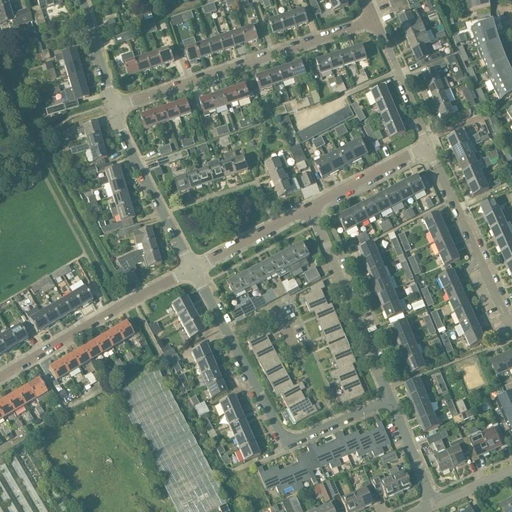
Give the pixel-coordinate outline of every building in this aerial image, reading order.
[(41,10),(61,4),(60,0),(37,0),(39,6),(31,8),(37,26),(45,23),(41,10)] [(137,0),(141,12),(151,9),(149,5),(147,5),(145,0),(137,0)] [(268,0),(265,0),(262,1),(265,9),(271,6),(268,0)] [(308,0),(312,8),(318,6),(318,5),(315,0),(308,0)] [(345,0),(331,0),(329,1),(334,13),(349,7),(345,0)] [(490,15),(488,0),(469,0),(467,0),(468,12),(477,11),(478,17),(490,15)] [(410,6),(408,1),(392,8),(394,13),(406,8),(410,6)] [(0,26),(12,23),(14,28),(25,24),(27,31),(33,30),(30,22),(31,22),(28,10),(10,15),(6,2),(0,4),(0,26)] [(214,4),(208,6),(211,14),(217,12),(214,4)] [(406,8),(394,13),(396,19),(398,18),(403,30),(416,24),(421,22),(416,10),(414,5),(410,7),(410,6),(406,8)] [(211,14),(208,6),(203,8),(206,16),(211,14)] [(319,7),(318,6),(312,8),(316,17),(322,14),(321,13),(319,7)] [(297,28),(309,24),(304,10),(292,14),(297,28)] [(186,14),(189,21),(194,19),(192,12),(186,14)] [(183,23),(189,21),(186,14),(180,16),(183,23)] [(292,14),(281,18),(285,31),(297,28),(292,14)] [(439,20),(437,15),(432,17),(428,18),(431,23),(439,20)] [(285,31),(281,18),(269,22),(274,35),(285,31)] [(475,39),(495,33),(491,18),(478,22),(479,25),(471,28),(475,39)] [(416,24),(403,30),(408,40),(420,35),(426,32),(421,22),(416,24)] [(152,33),(149,25),(143,27),(146,35),(152,33)] [(242,31),(246,45),(259,40),(254,27),(242,31)] [(132,31),(126,33),(129,41),(135,39),(132,31)] [(235,48),(246,45),(242,31),(231,35),(235,48)] [(426,32),(420,35),(408,40),(412,52),(425,46),(430,44),(426,32)] [(436,36),(438,40),(446,37),(444,32),(436,36)] [(129,41),(126,33),(113,38),(116,45),(129,41)] [(478,49),(498,43),(495,33),(475,39),(477,39),(480,48),(478,49)] [(224,52),(235,48),(231,35),(220,39),(224,52)] [(213,56),(224,52),(220,39),(209,42),(213,56)] [(201,60),(213,56),(209,42),(197,46),(201,60)] [(481,60),(502,52),(499,44),(498,43),(478,49),(481,60)] [(197,46),(185,50),(190,64),(190,63),(191,66),(197,64),(196,61),(201,60),(197,46)] [(351,50),(356,64),(367,60),(363,46),(351,50)] [(425,46),(412,52),(417,63),(421,61),(424,66),(424,67),(428,65),(442,59),(442,58),(440,53),(430,57),(425,46)] [(170,49),(159,52),(163,66),(175,62),(170,49)] [(37,63),(50,59),(48,50),(42,52),(42,54),(35,56),(37,63)] [(60,68),(64,66),(79,62),(75,50),(61,54),(61,55),(54,57),(56,63),(59,62),(60,68)] [(356,64),(351,50),(340,54),(344,67),(356,64)] [(147,56),(151,70),(163,66),(159,52),(147,56)] [(485,70),(505,62),(502,52),(481,60),(482,60),(484,60),(487,69),(485,70)] [(344,67),(340,54),(328,58),(332,71),(344,67)] [(147,56),(135,60),(140,74),(151,70),(147,56)] [(454,56),(446,59),(449,66),(457,62),(454,56)] [(332,71),(328,58),(316,62),(321,75),(332,71)] [(140,74),(135,60),(124,64),(128,78),(140,74)] [(423,76),(428,87),(440,81),(436,70),(445,66),(443,60),(429,66),(431,72),(423,76)] [(51,62),(45,64),(47,72),(53,70),(51,62)] [(64,66),(68,78),(82,74),(79,62),(64,66)] [(490,81),(510,72),(505,62),(485,70),(490,81)] [(301,63),(290,66),(295,80),(297,86),(302,84),(300,78),(306,76),(301,63)] [(295,80),(290,66),(279,70),(283,83),(295,80)] [(53,70),(47,72),(49,81),(56,79),(53,70)] [(279,70),(267,74),(272,87),(283,83),(279,70)] [(463,77),(461,72),(453,76),(455,80),(463,77)] [(494,91),(511,81),(511,76),(510,72),(490,81),(494,91)] [(68,78),(71,89),(85,85),(82,74),(68,78)] [(260,91),(272,87),(267,74),(256,78),(260,91)] [(365,74),(360,76),(363,84),(369,81),(365,74)] [(355,79),(354,79),(358,86),(363,84),(360,76),(355,79)] [(340,77),(335,80),(338,86),(341,94),(342,93),(347,91),(343,84),(340,77)] [(440,81),(428,87),(432,98),(450,90),(446,79),(440,81)] [(500,101),(511,94),(511,81),(494,91),(500,101)] [(67,102),(63,104),(65,111),(69,110),(78,107),(77,101),(89,97),(85,85),(71,89),(64,91),(67,102)] [(234,89),(239,103),(250,99),(246,85),(234,89)] [(338,86),(332,89),(336,96),(341,94),(338,86)] [(371,93),(376,105),(391,98),(385,87),(371,93)] [(239,103),(234,89),(223,93),(227,107),(239,103)] [(468,89),(462,92),(465,97),(473,93),(471,89),(469,90),(468,89)] [(450,90),(432,98),(437,109),(450,103),(455,101),(450,90)] [(308,99),(302,101),(305,109),(315,105),(321,103),(317,91),(311,93),(312,97),(308,99)] [(227,107),(223,93),(211,97),(216,110),(227,107)] [(473,93),(465,97),(470,108),(476,106),(473,101),(476,99),(473,93)] [(347,98),(349,102),(358,99),(356,94),(347,98)] [(211,97),(200,101),(204,114),(205,117),(210,116),(209,113),(216,110),(211,97)] [(391,98),(376,105),(381,117),(396,110),(391,98)] [(187,101),(176,105),(180,118),(185,117),(192,114),(187,101)] [(305,109),(302,101),(296,103),(296,101),(290,103),(293,112),(299,110),(299,111),(305,109)] [(351,106),(356,114),(361,111),(357,103),(351,106)] [(455,115),(450,103),(437,109),(442,120),(455,115)] [(47,116),(65,111),(63,104),(45,110),(47,116)] [(176,105),(164,109),(169,122),(172,121),(174,127),(182,124),(180,118),(176,105)] [(354,117),(349,106),(344,109),(350,120),(354,117)] [(285,107),(279,109),(282,116),(287,114),(285,107)] [(169,122),(164,109),(152,113),(157,126),(169,122)] [(273,110),(276,118),(282,116),(279,109),(273,110)] [(350,120),(344,109),(339,112),(345,122),(350,120)] [(381,117),(386,128),(401,122),(396,110),(381,117)] [(366,119),(361,111),(356,114),(360,122),(366,119)] [(345,122),(339,112),(334,114),(340,125),(345,122)] [(157,126),(152,113),(141,117),(145,130),(157,126)] [(340,125),(334,114),(330,117),(335,127),(340,125)] [(289,117),(278,120),(282,130),(292,126),(289,117)] [(335,127),(330,117),(325,119),(330,130),(335,127)] [(247,128),(253,126),(250,118),(245,120),(247,128)] [(330,130),(325,119),(320,122),(326,132),(330,130)] [(239,122),(241,130),(247,128),(245,120),(239,122)] [(326,132),(320,122),(315,124),(321,135),(326,132)] [(406,134),(401,122),(386,128),(391,140),(406,134)] [(86,139),(100,135),(96,123),(76,129),(77,135),(85,133),(86,139)] [(321,135),(315,124),(310,127),(316,138),(321,135)] [(363,128),(368,137),(374,134),(369,125),(363,128)] [(227,126),(222,128),(224,136),(230,134),(227,126)] [(348,133),(344,126),(339,128),(343,136),(348,133)] [(316,138),(310,127),(306,129),(311,140),(316,138)] [(221,128),(216,130),(219,137),(224,136),(222,128),(221,128)] [(343,136),(339,128),(335,130),(339,138),(343,136)] [(311,140),(306,129),(301,132),(306,143),(311,140)] [(306,143),(301,132),(296,135),(301,145),(306,143)] [(447,139),(453,151),(468,144),(463,132),(447,139)] [(378,142),(374,134),(368,137),(373,145),(378,142)] [(90,151),(103,147),(100,135),(86,139),(88,144),(70,150),(72,156),(90,151)] [(326,145),(321,137),(317,140),(321,148),(326,145)] [(193,138),(187,140),(190,147),(195,145),(193,138)] [(52,140),(47,142),(51,151),(56,149),(52,140)] [(187,140),(181,142),(184,149),(190,147),(187,140)] [(321,148),(317,140),(312,142),(316,150),(321,148)] [(349,146),(357,162),(369,156),(360,140),(349,146)] [(453,151),(458,162),(473,155),(468,144),(453,151)] [(167,155),(173,153),(170,145),(164,147),(167,155)] [(300,145),(290,150),(296,165),(305,162),(307,161),(305,157),(300,146),(300,145)] [(346,168),(357,162),(349,146),(338,152),(346,168)] [(103,147),(90,151),(93,162),(106,158),(103,147)] [(159,151),(161,157),(167,155),(164,147),(159,149),(159,151)] [(181,153),(183,159),(189,157),(187,151),(181,153)] [(230,154),(237,175),(248,172),(244,157),(237,159),(235,152),(230,154)] [(335,174),(346,168),(338,152),(326,158),(335,174)] [(168,164),(183,159),(181,153),(166,158),(168,164)] [(226,163),(221,165),(225,179),(237,175),(230,154),(224,156),(226,163)] [(458,162),(463,174),(478,167),(473,155),(458,162)] [(279,159),(265,165),(270,177),(284,171),(288,169),(284,158),(279,160),(279,159)] [(323,180),(335,174),(326,158),(315,164),(323,180)] [(490,162),(483,165),(485,169),(492,166),(496,164),(498,162),(498,158),(490,162)] [(219,160),(208,164),(209,169),(214,183),(225,179),(221,165),(219,160)] [(305,162),(296,165),(299,172),(307,169),(305,162)] [(79,165),(68,169),(70,176),(82,172),(79,165)] [(101,187),(109,184),(123,180),(119,167),(105,171),(107,177),(98,179),(101,187)] [(463,174),(468,185),(484,178),(478,167),(463,174)] [(15,168),(6,174),(9,178),(18,173),(15,168)] [(95,168),(83,172),(85,178),(97,174),(95,168)] [(209,169),(198,173),(202,187),(214,183),(209,169)] [(184,171),(173,175),(175,180),(179,194),(191,191),(186,176),(184,171)] [(288,182),(284,171),(270,177),(274,188),(288,182)] [(198,173),(186,176),(191,191),(202,187),(198,173)] [(308,188),(311,186),(314,185),(310,173),(303,176),(308,188)] [(406,182),(414,198),(426,191),(418,176),(406,182)] [(484,178),(468,185),(474,197),(489,190),(484,178)] [(123,180),(109,184),(113,197),(126,193),(123,180)] [(288,182),(274,188),(279,199),(293,193),(291,187),(295,185),(292,180),(288,182)] [(406,182),(395,188),(403,204),(414,198),(406,182)] [(403,204),(395,188),(383,194),(391,209),(403,204)] [(109,205),(111,211),(130,205),(126,193),(113,197),(115,204),(109,205)] [(383,194),(372,200),(380,215),(391,209),(383,194)] [(430,199),(425,202),(429,210),(434,207),(430,199)] [(380,215),(372,200),(361,206),(369,221),(380,215)] [(480,208),(485,219),(501,212),(496,200),(480,208)] [(130,205),(111,211),(112,217),(118,216),(120,222),(134,218),(130,205)] [(361,206),(349,212),(357,227),(369,221),(361,206)] [(411,209),(407,211),(411,219),(415,217),(411,209)] [(407,211),(402,213),(406,221),(411,219),(407,211)] [(357,227),(349,212),(338,218),(346,233),(357,227)] [(485,219),(490,231),(506,224),(501,212),(485,219)] [(424,221),(429,232),(444,225),(439,214),(424,221)] [(388,221),(384,223),(388,231),(393,229),(388,221)] [(120,222),(100,228),(103,234),(120,229),(123,228),(122,222),(120,222)] [(384,223),(379,225),(383,233),(388,231),(384,223)] [(490,231),(496,242),(511,235),(506,224),(490,231)] [(429,232),(434,244),(450,237),(444,225),(429,232)] [(131,228),(117,233),(118,239),(133,234),(131,228)] [(141,244),(141,245),(154,241),(150,229),(133,235),(136,246),(141,244)] [(366,232),(361,235),(365,243),(370,240),(366,232)] [(399,236),(402,244),(408,242),(404,234),(399,236)] [(361,235),(357,237),(361,245),(365,243),(361,235)] [(496,242),(501,254),(511,248),(511,236),(511,235),(496,242)] [(434,244),(439,256),(455,249),(450,237),(434,244)] [(391,241),(394,249),(400,247),(397,239),(391,241)] [(131,254),(117,260),(120,265),(133,260),(157,252),(154,241),(141,245),(141,244),(137,245),(139,252),(131,254)] [(408,242),(402,244),(406,253),(411,250),(408,242)] [(296,247),(292,250),(301,269),(309,265),(306,260),(310,258),(302,244),(301,245),(300,243),(296,245),(296,247)] [(358,251),(363,262),(379,256),(374,244),(358,251)] [(400,247),(394,249),(398,258),(403,255),(400,247)] [(511,248),(501,254),(506,265),(511,262),(511,248)] [(455,249),(439,256),(444,267),(460,260),(455,249)] [(292,250),(281,255),(290,273),(294,271),(295,271),(296,271),(301,269),(292,250)] [(133,260),(120,265),(125,276),(131,272),(129,268),(134,265),(143,263),(145,269),(161,264),(157,252),(133,260)] [(281,255),(270,261),(277,274),(279,278),(290,273),(281,255)] [(384,267),(379,256),(363,262),(368,274),(384,267)] [(408,259),(412,268),(418,265),(414,257),(408,259)] [(76,277),(82,273),(76,261),(69,265),(76,277)] [(267,280),(277,274),(270,261),(260,266),(267,280)] [(400,264),(404,273),(410,270),(406,262),(400,264)] [(412,268),(415,276),(421,274),(418,265),(412,268)] [(67,266),(60,270),(63,276),(71,272),(67,266)] [(256,286),(267,280),(260,266),(249,272),(256,286)] [(368,274),(373,286),(389,279),(384,267),(368,274)] [(315,268),(304,274),(306,277),(309,283),(310,285),(321,279),(315,268)] [(63,276),(60,270),(51,275),(55,281),(63,276)] [(413,279),(410,270),(404,273),(407,279),(408,281),(413,279)] [(251,288),(256,286),(249,272),(239,278),(246,291),(247,294),(252,291),(251,288)] [(438,279),(444,290),(459,283),(454,272),(438,279)] [(235,297),(246,291),(239,278),(228,283),(235,297)] [(45,279),(38,283),(41,289),(49,285),(45,279)] [(394,291),(389,279),(373,286),(378,297),(394,291)] [(307,306),(325,298),(322,290),(325,289),(323,282),(310,289),(312,294),(304,297),(307,306)] [(41,289),(38,283),(30,288),(33,294),(41,289)] [(444,290),(449,302),(465,295),(459,283),(444,290)] [(277,300),(288,294),(285,290),(282,284),(277,286),(278,288),(275,290),(273,284),(270,286),(272,289),(277,300)] [(296,284),(285,290),(288,294),(289,297),(300,291),(298,288),(296,284)] [(410,287),(414,296),(420,294),(416,285),(410,287)] [(73,294),(81,307),(92,301),(85,287),(73,294)] [(421,290),(425,299),(430,296),(427,288),(421,290)] [(266,305),(277,300),(272,289),(267,292),(268,294),(262,297),(266,305)] [(378,297),(383,309),(399,302),(394,291),(378,297)] [(81,307),(73,294),(62,300),(70,314),(81,307)] [(417,304),(413,306),(416,312),(426,308),(423,302),(420,294),(414,296),(415,298),(417,304)] [(19,295),(13,298),(16,304),(22,301),(19,295)] [(59,321),(70,314),(62,300),(60,295),(54,299),(56,304),(51,307),(59,321)] [(449,302),(454,314),(470,306),(465,295),(449,302)] [(425,299),(428,307),(434,305),(430,296),(425,299)] [(171,306),(177,317),(193,309),(186,297),(171,306)] [(256,311),(266,305),(262,297),(257,300),(255,298),(250,300),(256,311)] [(325,298),(307,306),(311,314),(314,313),(318,321),(336,314),(332,304),(328,306),(325,298)] [(245,316),(256,311),(250,300),(245,303),(246,305),(240,308),(245,316)] [(399,302),(383,309),(388,321),(389,320),(390,323),(404,318),(403,314),(404,314),(399,302)] [(470,306),(454,314),(456,318),(459,325),(475,318),(470,306)] [(51,307),(40,314),(48,327),(59,321),(51,307)] [(177,317),(183,329),(199,320),(193,309),(177,317)] [(431,314),(435,322),(440,320),(437,311),(431,314)] [(37,334),(48,327),(40,314),(29,320),(29,321),(25,323),(30,332),(34,329),(37,334)] [(151,314),(143,318),(150,332),(159,327),(151,314)] [(342,330),(336,314),(318,321),(325,337),(342,330)] [(423,319),(427,327),(432,325),(429,316),(423,319)] [(459,325),(465,337),(480,330),(475,318),(459,325)] [(205,332),(199,320),(183,329),(189,340),(205,332)] [(442,324),(441,320),(440,320),(435,322),(438,331),(444,328),(442,324)] [(391,328),(396,340),(412,333),(407,322),(391,328)] [(25,335),(30,332),(25,323),(20,326),(20,325),(9,332),(17,346),(28,339),(25,335)] [(126,323),(115,329),(123,342),(129,339),(133,336),(136,340),(139,337),(135,330),(132,332),(126,323)] [(432,325),(427,327),(430,335),(436,333),(432,325)] [(150,332),(153,336),(161,332),(159,327),(150,332)] [(115,329),(104,336),(112,349),(123,342),(115,329)] [(246,340),(250,347),(254,355),(271,345),(267,337),(271,335),(268,329),(246,340)] [(342,330),(325,337),(331,353),(349,346),(342,330)] [(486,341),(480,330),(465,337),(470,348),(486,341)] [(9,332),(0,337),(0,342),(6,352),(17,346),(9,332)] [(416,345),(412,333),(396,340),(400,352),(416,345)] [(441,337),(444,346),(450,343),(446,335),(441,337)] [(93,342),(101,355),(112,349),(104,336),(93,342)] [(433,342),(437,350),(442,348),(439,340),(433,342)] [(93,342),(82,349),(90,362),(101,355),(93,342)] [(444,346),(448,354),(453,351),(450,343),(444,346)] [(254,355),(262,369),(279,360),(271,345),(254,355)] [(400,352),(405,363),(421,357),(416,345),(400,352)] [(169,346),(160,350),(166,360),(168,359),(176,355),(172,349),(171,350),(169,346)] [(191,353),(196,365),(212,358),(207,346),(191,353)] [(349,346),(331,353),(338,370),(353,364),(353,365),(357,364),(349,346)] [(442,348),(437,350),(440,359),(446,356),(442,348)] [(71,355),(79,368),(90,362),(82,349),(71,355)] [(511,352),(502,357),(509,372),(511,371),(511,352)] [(130,353),(125,356),(129,362),(133,359),(130,353)] [(71,355),(60,362),(68,375),(79,368),(71,355)] [(426,368),(421,357),(405,363),(410,375),(426,368)] [(509,372),(502,357),(490,362),(497,378),(509,372)] [(196,365),(201,376),(217,369),(212,358),(196,365)] [(114,363),(118,369),(123,366),(119,360),(114,363)] [(262,369),(269,383),(287,374),(279,360),(262,369)] [(68,375),(60,362),(48,369),(54,378),(50,380),(55,387),(58,385),(56,381),(68,375)] [(177,363),(172,365),(176,374),(182,371),(177,363)] [(341,387),(359,380),(353,365),(353,364),(338,370),(330,374),(333,380),(337,378),(341,387)] [(108,366),(97,373),(100,379),(107,375),(109,378),(114,376),(112,372),(108,366)] [(156,367),(113,390),(176,511),(211,511),(218,508),(220,511),(228,511),(226,504),(227,503),(226,501),(228,500),(225,494),(222,495),(156,367)] [(201,376),(206,388),(222,381),(217,369),(201,376)] [(91,373),(85,377),(86,379),(89,385),(90,386),(101,379),(100,379),(97,373),(92,376),(91,373)] [(178,377),(182,385),(187,382),(183,374),(178,377)] [(277,397),(279,396),(280,395),(294,388),(293,387),(287,374),(269,383),(277,397)] [(435,378),(439,386),(445,384),(441,375),(435,378)] [(39,379),(28,386),(36,400),(38,403),(53,395),(44,379),(40,381),(39,379)] [(86,379),(81,382),(85,388),(89,385),(86,379)] [(340,398),(337,399),(337,400),(339,405),(342,403),(343,405),(365,395),(359,380),(341,387),(345,396),(340,398)] [(405,386),(409,398),(425,392),(420,380),(405,386)] [(227,393),(222,381),(206,388),(211,399),(227,393)] [(182,385),(186,393),(192,390),(187,382),(182,385)] [(280,395),(288,410),(305,400),(300,392),(305,389),(301,383),(293,387),(294,388),(280,395)] [(439,386),(436,387),(439,395),(442,394),(448,392),(445,384),(439,386)] [(28,386),(17,392),(25,406),(36,400),(28,386)] [(63,390),(58,393),(62,399),(67,396),(63,390)] [(17,392),(6,399),(14,413),(25,406),(17,392)] [(409,398),(414,410),(430,403),(425,392),(409,398)] [(511,393),(505,396),(496,401),(506,423),(501,425),(503,430),(505,435),(510,433),(511,436),(511,393)] [(194,407),(199,405),(195,397),(190,399),(194,407)] [(218,404),(223,416),(239,409),(234,397),(218,404)] [(445,401),(449,409),(454,407),(451,398),(445,401)] [(6,399),(0,402),(0,414),(3,419),(14,413),(6,399)] [(288,410),(280,414),(284,421),(289,419),(293,426),(296,424),(317,413),(317,412),(320,410),(319,407),(317,404),(314,406),(311,407),(309,408),(308,405),(310,404),(308,399),(305,400),(288,410)] [(463,401),(456,404),(461,415),(468,412),(463,401)] [(414,410),(419,422),(435,415),(430,403),(414,410)] [(40,406),(35,409),(39,416),(44,413),(40,406)] [(458,415),(454,407),(449,409),(452,417),(458,415)] [(223,416),(229,428),(244,421),(239,409),(223,416)] [(468,412),(461,415),(464,421),(474,417),(471,411),(468,412)] [(29,413),(24,416),(28,423),(33,420),(29,413)] [(205,414),(199,417),(203,425),(209,422),(205,414)] [(435,415),(419,422),(424,433),(440,427),(435,415)] [(18,419),(13,422),(17,429),(22,427),(18,419)] [(229,428),(234,439),(250,432),(244,421),(229,428)] [(209,422),(203,425),(208,433),(213,430),(209,422)] [(390,445),(380,422),(376,424),(379,430),(369,434),(379,456),(384,454),(381,449),(390,445)] [(501,447),(499,443),(505,440),(498,424),(492,427),(494,431),(482,436),(489,453),(501,447)] [(7,426),(2,429),(6,435),(6,436),(10,433),(11,433),(7,426)] [(234,439),(239,451),(255,444),(250,432),(234,439)] [(374,458),(379,456),(369,434),(360,438),(357,432),(353,434),(363,457),(372,453),(374,458)] [(363,457),(353,434),(344,438),(342,433),(338,434),(347,457),(356,453),(358,459),(363,457)] [(443,440),(440,433),(426,439),(430,446),(443,440)] [(0,511),(73,511),(57,485),(55,486),(31,445),(34,444),(29,434),(16,441),(13,443),(12,441),(0,448),(0,511)] [(339,461),(347,457),(338,434),(334,436),(336,442),(327,446),(336,468),(341,466),(339,461)] [(478,458),(489,453),(482,436),(475,439),(474,435),(463,440),(469,453),(470,456),(476,453),(478,458)] [(216,437),(211,439),(215,447),(215,448),(221,445),(216,437)] [(452,450),(446,453),(453,468),(466,463),(462,456),(469,453),(463,440),(463,439),(456,442),(450,445),(452,450)] [(441,441),(433,445),(437,453),(433,454),(442,474),(453,468),(446,453),(441,441)] [(260,455),(255,444),(239,451),(244,462),(260,455)] [(336,468),(327,446),(317,450),(315,444),(311,446),(320,469),(329,465),(332,470),(336,468)] [(221,445),(215,448),(220,455),(225,453),(221,445)] [(309,453),(300,457),(310,480),(311,479),(313,485),(317,483),(314,478),(312,472),(320,469),(311,446),(307,448),(309,453)] [(397,460),(394,453),(380,459),(383,466),(397,460)] [(221,459),(225,467),(231,464),(227,456),(221,459)] [(310,480),(300,457),(296,459),(298,465),(289,469),(299,491),(303,489),(301,484),(310,480)] [(294,493),(299,491),(289,469),(280,473),(277,467),(273,469),(282,492),(291,488),(294,493)] [(282,492),(273,469),(264,473),(261,468),(257,470),(267,492),(276,488),(278,494),(282,492)] [(396,468),(389,471),(391,478),(398,494),(410,488),(403,473),(399,475),(396,468)] [(369,481),(375,495),(383,492),(386,499),(398,494),(391,478),(386,480),(383,475),(369,481)] [(352,495),(359,511),(371,505),(368,498),(375,495),(369,481),(356,487),(358,492),(352,495)] [(326,504),(333,500),(332,497),(332,498),(325,484),(318,487),(326,504)] [(242,487),(234,491),(240,504),(248,500),(242,487)] [(264,495),(255,497),(259,509),(267,507),(264,495)] [(332,497),(333,500),(338,511),(344,508),(346,511),(355,511),(359,511),(352,495),(341,500),(339,495),(332,497)] [(302,511),(296,497),(289,500),(294,511),(302,511)] [(511,511),(511,499),(500,506),(503,511),(511,511)] [(294,511),(289,500),(282,503),(283,506),(285,511),(294,511)]
